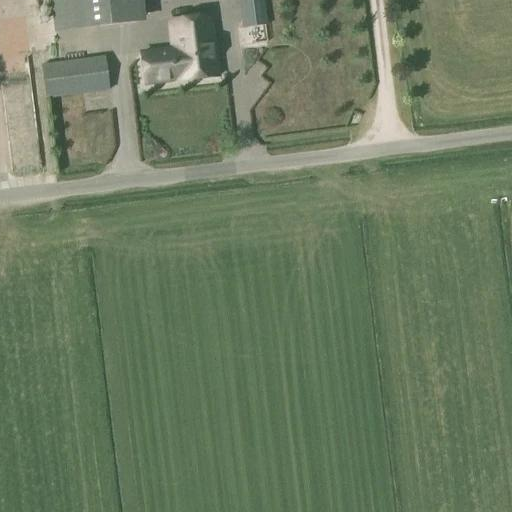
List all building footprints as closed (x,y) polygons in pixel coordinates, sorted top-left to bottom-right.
[(142,0),(50,0),(54,31),(145,20),(142,0)] [(264,0),(237,0),(242,30),(268,27),(264,0)] [(0,29),(17,26),(11,4),(0,6),(0,29)] [(171,51),(139,54),(143,85),(174,82),(218,77),(211,17),(167,22),(171,51)] [(104,56),(41,65),(46,101),(108,93),(109,92),(104,56)]
